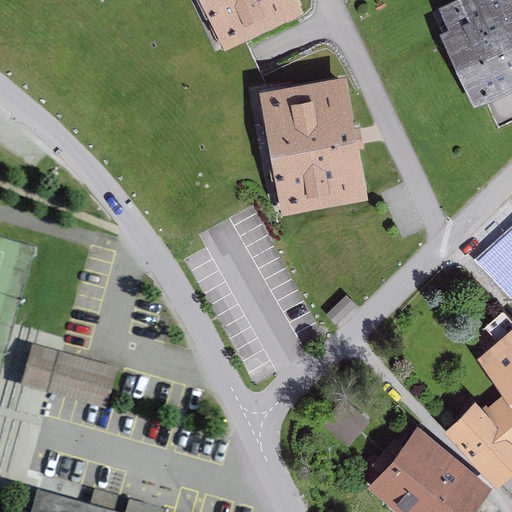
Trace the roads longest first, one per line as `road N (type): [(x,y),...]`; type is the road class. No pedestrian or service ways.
road 1 (residential): [(0,85),(150,242),(249,436)]
road 2 (residential): [(249,436),(443,244)]
road 3 (residential): [(443,244),(329,0)]
